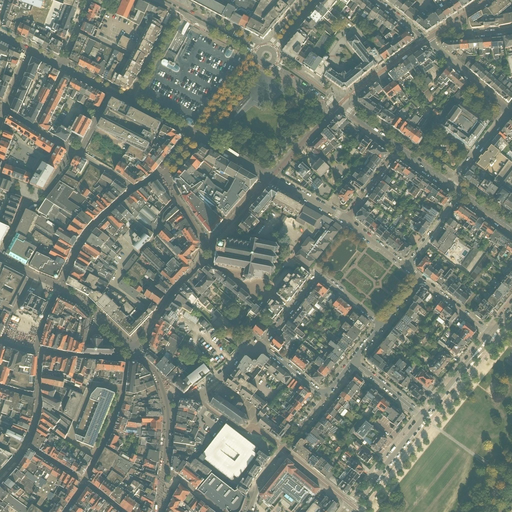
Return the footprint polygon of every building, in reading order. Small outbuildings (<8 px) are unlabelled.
[(14,0),(10,0),(9,4),(23,9),(30,11),(31,12),(33,6),(14,0)] [(46,4),(46,0),(14,0),(33,6),(38,8),(44,9),(44,8),(46,4)] [(77,9),(80,0),(65,0),(64,4),(66,5),(77,9)] [(188,0),(222,17),(231,0),(188,0)] [(232,0),(222,17),(222,18),(230,22),(242,0),(232,0)] [(242,0),(230,22),(246,30),(262,1),(260,0),(242,0)] [(246,30),(258,37),(263,40),(264,39),(267,36),(273,28),(277,24),(278,23),(281,18),(282,18),(283,16),(289,8),(285,4),(284,5),(283,3),(281,3),(277,0),(260,0),(262,1),(246,30)] [(289,8),(296,0),(277,0),(281,3),(283,3),(284,5),(285,4),(289,8)] [(341,14),(345,7),(346,7),(351,0),(323,0),(320,5),(333,16),(336,19),(350,30),(354,25),(341,14)] [(351,0),(346,7),(351,11),(358,0),(351,0)] [(353,13),(354,11),(358,7),(360,8),(365,1),(364,0),(358,0),(351,11),(349,13),(350,14),(351,12),(353,13)] [(399,0),(394,6),(400,11),(408,0),(399,0)] [(413,5),(414,4),(416,2),(412,0),(408,0),(400,11),(405,15),(410,9),(411,8),(413,5)] [(434,0),(433,1),(436,6),(437,7),(446,20),(452,16),(441,0),(434,0)] [(441,0),(452,16),(458,12),(449,0),(441,0)] [(462,9),(456,0),(449,0),(458,12),(462,9)] [(456,0),(462,9),(474,1),(473,0),(456,0)] [(509,12),(511,10),(511,6),(510,5),(511,5),(506,0),(498,0),(494,4),(501,13),(505,25),(510,24),(508,14),(510,14),(509,12)] [(360,8),(357,13),(359,15),(363,10),(365,12),(370,5),(365,1),(360,8)] [(7,10),(19,14),(23,15),(28,17),(30,11),(23,9),(9,4),(7,10)] [(98,6),(92,4),(90,8),(98,12),(101,13),(103,9),(103,8),(98,6)] [(155,6),(149,4),(139,26),(144,29),(148,20),(149,17),(151,14),(155,6)] [(418,8),(414,4),(413,5),(411,8),(410,9),(405,15),(411,21),(414,23),(419,16),(420,15),(421,15),(418,12),(416,11),(418,8)] [(499,26),(505,25),(501,13),(494,4),(488,9),(492,16),(495,20),(496,27),(499,26)] [(77,9),(66,5),(57,26),(56,29),(53,28),(51,32),(55,33),(55,32),(66,36),(77,9)] [(328,21),(330,18),(331,16),(332,17),(333,16),(320,5),(315,10),(324,17),(328,21)] [(364,14),(367,16),(364,19),(366,20),(375,8),(370,5),(365,12),(364,14)] [(441,23),(446,20),(437,7),(434,9),(435,10),(433,11),(441,23)] [(98,12),(90,8),(88,13),(95,16),(99,18),(101,15),(98,14),(98,12)] [(166,12),(159,8),(155,16),(164,19),(167,13),(166,12)] [(380,12),(375,8),(366,20),(364,23),(366,25),(371,19),(373,21),(374,19),(380,12)] [(484,16),(486,15),(487,17),(492,16),(488,9),(487,8),(487,9),(486,8),(484,10),(481,12),(482,16),(484,15),(484,16)] [(17,19),(19,14),(7,10),(6,15),(13,18),(17,19)] [(319,24),(324,19),(323,19),(324,17),(315,10),(309,18),(317,24),(319,26),(320,27),(321,26),(319,24)] [(429,16),(436,27),(441,23),(433,11),(432,10),(427,14),(429,16)] [(376,27),(385,15),(380,12),(374,19),(377,21),(374,25),(376,27)] [(472,29),(478,28),(483,28),(483,20),(482,16),(481,12),(476,15),(469,20),(469,23),(470,26),(472,29)] [(94,18),(95,16),(88,13),(86,18),(96,22),(97,19),(94,18)] [(153,14),(151,14),(149,17),(162,23),(164,19),(155,16),(153,14)] [(16,23),(17,19),(13,18),(6,15),(4,20),(15,24),(16,23)] [(376,27),(377,28),(379,29),(382,25),(384,26),(390,19),(385,15),(376,27)] [(424,21),(423,20),(424,17),(421,15),(420,15),(419,16),(414,23),(425,32),(427,32),(427,33),(430,31),(432,30),(426,20),(424,21)] [(426,20),(432,30),(436,27),(429,16),(427,18),(427,19),(426,20)] [(488,20),(489,27),(496,27),(495,20),(492,16),(487,17),(488,20)] [(115,74),(111,83),(126,91),(128,88),(130,89),(131,87),(132,87),(133,84),(136,78),(134,77),(135,75),(137,76),(142,68),(141,67),(141,66),(142,66),(143,64),(144,63),(143,62),(144,62),(141,60),(142,59),(143,59),(144,57),(147,58),(152,47),(163,28),(160,26),(162,23),(149,17),(148,20),(144,29),(145,30),(142,35),(141,38),(138,44),(126,38),(123,36),(120,41),(118,45),(117,46),(133,54),(131,58),(129,61),(123,58),(119,66),(115,74)] [(84,24),(101,31),(104,25),(101,24),(96,22),(86,18),(84,24)] [(304,24),(316,34),(318,32),(315,30),(319,26),(317,24),(309,18),(304,24)] [(394,22),(390,19),(384,26),(380,32),(382,34),(386,28),(388,29),(394,22)] [(20,24),(16,23),(15,24),(4,20),(2,26),(5,28),(17,34),(21,24),(20,24)] [(23,25),(21,24),(17,34),(22,36),(27,21),(25,20),(23,25)] [(30,22),(28,21),(27,21),(22,36),(27,39),(31,29),(28,28),(30,22)] [(393,31),(398,25),(394,22),(388,29),(390,30),(387,35),(388,36),(390,34),(392,32),(393,31)] [(182,25),(178,23),(161,55),(165,57),(182,25)] [(35,25),(33,24),(31,29),(27,39),(33,42),(37,31),(36,31),(33,29),(35,25)] [(95,37),(96,35),(97,33),(99,34),(101,31),(84,24),(81,31),(95,37)] [(316,39),(318,36),(316,34),(304,24),(299,30),(307,37),(310,34),(316,39)] [(322,27),(331,35),(334,32),(325,24),(322,27)] [(144,29),(139,26),(137,25),(134,31),(142,35),(145,30),(144,29)] [(414,38),(406,32),(398,25),(393,31),(396,34),(400,37),(406,46),(414,40),(414,38)] [(38,45),(42,47),(49,31),(44,29),(42,33),(38,45)] [(299,30),(282,50),(283,53),(295,60),(301,52),(308,41),(309,39),(307,37),(299,30)] [(37,31),(33,42),(38,45),(42,33),(37,31)] [(50,44),(52,39),(54,35),(55,33),(51,32),(49,31),(42,47),(48,50),(50,44)] [(394,39),(401,49),(406,46),(400,37),(397,39),(396,38),(395,38),(393,36),(396,34),(393,31),(392,32),(390,34),(394,39)] [(54,35),(65,40),(66,36),(55,32),(55,33),(54,35)] [(331,39),(324,34),(321,38),(315,47),(302,65),(310,70),(319,58),(331,39)] [(385,38),(387,41),(390,38),(391,38),(393,40),(392,41),(393,42),(390,44),(397,53),(401,49),(394,39),(390,34),(388,36),(385,38)] [(79,66),(82,57),(85,52),(90,39),(80,35),(75,48),(69,61),(79,66)] [(379,36),(376,38),(390,57),(392,57),(397,53),(390,44),(389,43),(385,46),(385,45),(385,44),(381,38),(379,36)] [(511,36),(503,38),(502,38),(505,49),(511,47),(511,36)] [(324,60),(323,61),(319,58),(310,70),(319,76),(321,78),(323,75),(324,77),(341,89),(347,89),(361,77),(361,78),(367,73),(367,72),(374,67),(375,68),(378,66),(368,53),(356,38),(355,37),(354,38),(348,43),(352,49),(364,63),(355,70),(353,73),(351,71),(346,75),(346,74),(345,73),(343,73),(342,74),(342,76),(340,74),(339,76),(330,69),(329,69),(327,68),(329,65),(327,64),(325,62),(326,61),(327,61),(327,60),(327,59),(327,58),(326,57),(325,57),(325,58),(324,58),(324,59),(324,60)] [(384,62),(390,57),(376,38),(373,41),(378,48),(380,49),(381,49),(377,52),(384,62)] [(61,49),(63,44),(52,39),(50,44),(61,49)] [(88,60),(96,42),(90,39),(85,52),(82,57),(88,60)] [(483,50),(484,50),(485,50),(486,54),(489,54),(489,49),(491,48),(490,39),(482,40),(483,50)] [(497,39),(490,39),(491,48),(491,50),(494,49),(495,60),(499,59),(498,59),(497,48),(497,39)] [(9,56),(12,48),(8,46),(3,43),(0,41),(0,60),(8,63),(9,58),(8,57),(9,56)] [(315,47),(312,44),(308,41),(301,52),(295,60),(302,65),(315,47)] [(459,42),(460,51),(467,50),(467,51),(466,52),(465,54),(465,55),(467,56),(471,56),(471,50),(469,50),(468,41),(459,42)] [(101,45),(96,42),(88,60),(90,61),(92,57),(95,59),(98,52),(101,45)] [(442,46),(454,56),(456,54),(453,51),(452,42),(445,43),(442,46)] [(460,51),(459,42),(452,42),(453,51),(456,54),(454,56),(457,59),(461,55),(462,53),(460,51)] [(48,50),(53,52),(59,55),(61,49),(50,44),(48,50)] [(107,47),(101,45),(98,52),(95,59),(93,62),(89,71),(94,74),(100,60),(107,47)] [(115,51),(107,47),(100,60),(104,62),(98,76),(102,78),(110,60),(115,51)] [(16,50),(12,48),(9,56),(8,57),(9,58),(12,59),(13,57),(16,50)] [(431,58),(434,55),(426,48),(424,48),(419,52),(434,64),(436,62),(431,58)] [(378,66),(384,62),(375,50),(372,52),(370,49),(367,51),(368,53),(378,66)] [(12,59),(19,61),(23,53),(16,50),(13,57),(12,59)] [(115,62),(119,53),(115,51),(110,60),(115,62)] [(427,72),(436,66),(434,64),(419,52),(413,56),(427,77),(430,75),(427,72)] [(123,58),(124,55),(119,53),(115,62),(106,80),(111,83),(115,74),(119,66),(123,58)] [(427,77),(413,56),(407,61),(413,69),(420,78),(423,82),(426,87),(427,88),(432,82),(429,79),(427,77)] [(88,60),(82,57),(79,66),(84,68),(88,60)] [(12,59),(9,58),(8,63),(12,64),(16,66),(17,66),(19,61),(12,59)] [(42,63),(33,59),(32,58),(29,67),(30,67),(28,71),(25,78),(32,81),(34,82),(37,75),(38,73),(42,63)] [(480,67),(483,63),(484,61),(480,59),(476,63),(470,70),(474,74),(480,67)] [(8,63),(0,60),(0,75),(11,79),(12,79),(11,79),(3,76),(8,63)] [(88,60),(84,68),(89,71),(93,62),(90,61),(88,60)] [(100,60),(94,74),(98,76),(104,62),(100,60)] [(102,78),(106,80),(115,62),(110,60),(102,78)] [(178,67),(176,66),(165,60),(163,60),(161,61),(161,63),(162,65),(176,72),(178,72),(179,71),(179,69),(178,67)] [(471,60),(465,66),(470,70),(476,63),(471,60)] [(413,69),(407,61),(402,64),(410,76),(414,80),(416,79),(415,78),(416,77),(411,71),(413,69)] [(474,74),(478,78),(484,71),(484,70),(482,69),(487,63),(484,61),(483,63),(480,67),(474,74)] [(42,75),(47,66),(42,63),(38,73),(42,75)] [(410,76),(402,64),(398,68),(404,77),(406,79),(410,76)] [(478,78),(482,81),(489,74),(487,73),(491,68),(492,70),(492,69),(494,67),(490,64),(484,70),(484,71),(478,78)] [(44,76),(47,77),(49,73),(52,68),(47,66),(42,75),(44,76)] [(58,77),(60,72),(52,68),(49,73),(58,77)] [(398,68),(393,71),(401,82),(404,80),(402,78),(404,77),(398,68)] [(435,85),(436,86),(439,83),(441,85),(453,72),(451,70),(448,68),(444,73),(441,76),(438,80),(434,84),(435,85)] [(492,69),(492,70),(489,74),(482,81),(487,85),(493,78),(496,74),(494,73),(495,71),(492,69)] [(401,82),(393,71),(388,75),(394,83),(397,86),(399,84),(400,85),(401,86),(403,85),(401,82)] [(441,90),(445,85),(449,81),(451,82),(457,75),(453,72),(441,85),(439,88),(441,90)] [(491,89),(495,92),(504,82),(502,80),(505,77),(504,76),(507,73),(505,72),(497,81),(497,82),(491,89)] [(55,82),(58,77),(49,73),(47,77),(48,78),(55,82)] [(493,78),(487,85),(491,89),(497,82),(497,81),(495,80),(498,76),(496,74),(493,78)] [(0,81),(9,84),(10,83),(11,79),(0,75),(0,81)] [(47,77),(44,76),(42,75),(41,77),(44,78),(43,81),(43,82),(53,87),(55,82),(48,78),(47,77)] [(71,78),(65,75),(63,80),(69,83),(71,78)] [(451,91),(461,79),(457,75),(451,82),(453,84),(446,91),(449,93),(451,91)] [(32,81),(25,78),(23,83),(30,87),(32,81)] [(504,82),(495,92),(499,96),(505,89),(510,83),(511,81),(507,78),(504,82)] [(69,88),(69,89),(66,94),(66,95),(71,98),(74,91),(79,82),(74,79),(71,84),(69,88)] [(451,91),(452,92),(454,94),(457,90),(458,88),(460,90),(466,83),(463,80),(461,79),(451,91)] [(40,86),(50,91),(53,87),(43,82),(43,81),(40,80),(39,82),(42,83),(40,86)] [(60,84),(69,89),(69,88),(71,84),(69,83),(63,80),(60,84)] [(0,87),(7,89),(9,84),(0,81),(0,87)] [(499,96),(504,100),(510,93),(509,92),(508,92),(511,87),(511,85),(511,84),(511,81),(510,83),(505,89),(499,96)] [(75,101),(84,85),(79,82),(74,91),(71,98),(70,98),(75,101)] [(20,89),(28,92),(30,87),(23,83),(20,89)] [(374,86),(372,87),(377,94),(378,96),(379,95),(379,94),(383,91),(377,83),(374,86)] [(389,87),(397,98),(400,95),(402,99),(405,96),(397,86),(394,83),(389,87)] [(458,102),(471,87),(466,83),(460,90),(444,108),(440,113),(438,116),(434,120),(437,122),(442,116),(443,117),(457,101),(458,102)] [(66,94),(69,89),(60,84),(58,89),(64,92),(66,94)] [(39,88),(38,91),(48,96),(50,91),(40,86),(37,85),(37,87),(39,88)] [(75,101),(80,103),(89,87),(84,85),(75,101)] [(80,103),(83,105),(85,106),(89,99),(94,90),(89,87),(80,103)] [(372,87),(367,91),(372,97),(373,97),(379,101),(380,99),(379,99),(377,96),(375,95),(377,94),(372,87)] [(389,87),(383,91),(387,97),(389,100),(391,102),(394,105),(397,103),(394,100),(397,98),(389,87)] [(436,87),(430,93),(428,90),(424,94),(428,100),(432,96),(438,89),(436,87)] [(18,94),(25,97),(28,92),(20,89),(18,94)] [(37,93),(36,95),(36,96),(46,101),(48,96),(38,91),(35,89),(35,91),(37,93)] [(63,95),(64,92),(58,89),(55,94),(62,97),(65,99),(66,97),(63,95)] [(89,110),(90,109),(94,102),(99,93),(94,90),(89,99),(85,106),(85,107),(89,110)] [(358,99),(358,103),(365,108),(373,113),(377,107),(377,106),(369,101),(369,100),(372,97),(367,91),(358,99)] [(94,102),(90,109),(94,112),(96,113),(105,96),(99,93),(94,102)] [(18,94),(17,95),(15,100),(23,103),(25,97),(18,94)] [(36,95),(33,94),(32,96),(35,97),(34,100),(33,100),(37,102),(43,105),(46,101),(36,96),(36,95)] [(55,94),(52,101),(58,104),(62,97),(55,94)] [(247,96),(241,102),(245,105),(251,98),(247,96)] [(387,97),(385,99),(383,97),(382,100),(377,106),(377,107),(373,113),(377,117),(383,109),(380,106),(381,106),(383,104),(385,106),(389,100),(387,97)] [(412,105),(417,109),(421,106),(414,97),(409,101),(412,105)] [(149,147),(151,143),(155,137),(156,133),(161,125),(113,99),(98,127),(97,129),(107,134),(111,136),(115,138),(123,143),(126,144),(130,146),(138,150),(145,154),(146,151),(149,147)] [(15,100),(13,105),(20,108),(23,103),(15,100)] [(391,106),(390,105),(391,102),(389,100),(385,106),(383,109),(377,117),(382,120),(388,112),(387,112),(391,106)] [(63,107),(58,104),(52,101),(48,108),(55,111),(57,107),(62,109),(63,107)] [(28,106),(33,109),(40,112),(42,107),(43,105),(37,102),(34,106),(29,104),(28,106)] [(245,105),(241,102),(235,109),(239,112),(245,105)] [(470,146),(473,142),(474,140),(483,128),(487,122),(485,121),(485,120),(461,104),(459,102),(455,108),(454,108),(446,120),(442,126),(444,128),(467,145),(467,144),(470,146)] [(13,105),(11,110),(18,114),(20,108),(13,105)] [(388,112),(382,120),(387,123),(392,115),(390,114),(394,108),(391,106),(387,112),(388,112)] [(45,115),(51,118),(56,121),(57,118),(52,116),(55,111),(48,108),(45,115)] [(29,116),(36,119),(40,112),(33,109),(30,116),(29,116)] [(239,112),(235,109),(229,116),(233,119),(239,112)] [(391,127),(397,130),(404,120),(406,117),(402,114),(405,110),(403,109),(399,112),(400,114),(391,127)] [(396,110),(392,115),(387,123),(391,127),(400,114),(399,112),(396,110)] [(25,119),(34,124),(36,119),(29,116),(30,116),(27,114),(25,119)] [(48,125),(51,118),(45,115),(41,122),(48,125)] [(335,120),(331,124),(332,125),(334,128),(336,126),(340,131),(341,131),(350,123),(346,120),(347,120),(343,117),(342,118),(340,115),(338,115),(336,117),(336,119),(335,120)] [(5,123),(4,124),(5,125),(5,124),(11,128),(10,128),(11,128),(17,132),(22,124),(19,123),(18,122),(16,121),(14,120),(13,119),(14,118),(13,118),(13,119),(9,117),(9,116),(8,116),(9,117),(6,122),(5,123)] [(58,131),(55,136),(66,143),(72,133),(83,139),(92,122),(81,116),(80,118),(78,118),(72,129),(70,128),(68,131),(62,127),(61,129),(60,129),(58,131)] [(407,138),(413,128),(420,118),(418,116),(415,120),(413,119),(411,121),(402,134),(407,138)] [(404,120),(397,130),(402,134),(411,121),(406,117),(404,120)] [(421,128),(426,122),(422,119),(415,129),(413,128),(407,138),(412,141),(421,128)] [(39,126),(49,132),(52,128),(48,125),(41,122),(39,126)] [(224,122),(219,128),(222,131),(228,125),(224,122)] [(22,124),(17,132),(29,139),(36,143),(35,145),(41,136),(40,136),(39,135),(34,132),(22,124)] [(329,126),(326,128),(327,129),(326,130),(338,141),(341,138),(340,137),(343,133),(341,131),(340,131),(336,126),(334,128),(332,125),(330,126),(329,127),(329,126)] [(170,130),(164,126),(156,140),(163,144),(165,139),(170,130)] [(222,131),(219,128),(214,134),(217,137),(222,131)] [(421,128),(412,141),(417,145),(426,132),(421,128)] [(509,137),(511,139),(511,140),(511,134),(504,128),(501,132),(507,137),(508,136),(509,137)] [(165,139),(174,147),(181,138),(181,135),(170,130),(165,139)] [(338,142),(338,141),(326,130),(325,130),(324,130),(323,131),(323,132),(323,133),(321,135),(333,148),(335,149),(337,148),(336,147),(337,146),(335,144),(338,142)] [(0,145),(0,159),(4,161),(14,135),(5,132),(0,145)] [(508,144),(509,143),(511,140),(507,137),(501,132),(498,136),(504,141),(508,144)] [(308,148),(317,156),(319,154),(323,158),(333,148),(321,135),(308,148)] [(41,136),(35,145),(49,153),(54,145),(40,137),(41,136)] [(508,144),(504,141),(498,136),(494,141),(501,146),(503,143),(507,146),(508,145),(508,144)] [(372,142),(365,137),(358,147),(362,150),(360,153),(362,155),(364,152),(366,150),(372,142)] [(167,156),(171,151),(174,147),(165,139),(163,144),(156,140),(153,145),(167,156)] [(497,151),(501,146),(494,141),(490,145),(496,150),(497,151)] [(167,156),(153,145),(151,143),(149,147),(164,159),(167,156)] [(387,153),(381,148),(375,144),(369,152),(372,155),(373,155),(375,157),(382,162),(387,154),(387,153)] [(497,151),(496,150),(490,145),(475,164),(486,172),(490,166),(491,167),(493,164),(496,161),(495,160),(500,153),(497,151)] [(133,158),(138,150),(130,146),(125,155),(132,160),(133,158)] [(66,152),(58,147),(47,166),(55,171),(66,152)] [(154,156),(162,162),(164,159),(149,147),(146,151),(154,157),(154,156)] [(213,169),(221,158),(202,147),(195,155),(213,169)] [(141,161),(154,172),(159,166),(144,155),(145,154),(138,150),(133,158),(137,161),(138,160),(140,162),(141,161)] [(144,155),(159,166),(162,162),(154,156),(154,157),(146,151),(145,154),(144,155)] [(115,171),(122,176),(128,167),(130,163),(132,160),(125,155),(120,163),(119,165),(117,168),(115,171)] [(213,169),(195,155),(194,156),(187,163),(205,181),(213,169)] [(370,162),(377,167),(382,162),(375,157),(373,155),(372,155),(367,161),(368,162),(369,161),(370,162)] [(68,171),(68,172),(71,173),(80,159),(76,157),(68,171)] [(147,178),(151,175),(141,165),(141,164),(140,162),(138,160),(137,161),(133,158),(132,160),(130,163),(135,166),(134,167),(147,178)] [(213,194),(231,164),(221,158),(213,169),(205,181),(213,194)] [(83,161),(80,159),(71,173),(76,176),(78,173),(76,172),(83,161)] [(320,160),(317,163),(312,169),(321,178),(324,174),(325,175),(327,173),(326,172),(329,169),(326,165),(320,160)] [(77,171),(81,173),(86,163),(83,161),(77,171)] [(151,175),(154,172),(141,161),(140,162),(141,164),(141,165),(151,175)] [(373,173),(377,167),(370,162),(369,161),(368,162),(367,161),(364,165),(365,166),(366,167),(373,173)] [(397,172),(403,164),(399,161),(396,162),(391,169),(397,172)] [(55,171),(47,166),(43,163),(42,166),(34,179),(31,177),(28,183),(31,184),(30,185),(44,190),(45,189),(44,189),(54,173),(55,171)] [(128,167),(143,181),(146,179),(147,178),(134,167),(135,166),(130,163),(128,167)] [(198,185),(204,194),(206,198),(208,196),(211,195),(212,195),(213,194),(205,181),(187,163),(184,168),(182,170),(198,185)] [(213,194),(212,195),(218,206),(221,201),(224,196),(229,189),(241,169),(231,164),(213,194)] [(297,174),(303,179),(305,182),(301,187),(303,188),(307,184),(310,181),(311,180),(310,178),(314,174),(303,164),(302,165),(301,164),(300,164),(299,166),(299,167),(298,168),(299,169),(296,173),(297,174)] [(397,172),(401,175),(401,176),(407,167),(403,164),(397,172)] [(32,175),(6,165),(2,174),(28,184),(28,183),(31,177),(32,175)] [(103,172),(90,165),(85,174),(79,184),(86,188),(87,187),(91,189),(103,172)] [(473,167),(464,178),(464,179),(465,179),(469,182),(474,175),(474,174),(473,173),(476,169),(477,170),(479,168),(476,166),(474,168),(473,167)] [(122,176),(128,181),(134,185),(143,181),(128,167),(122,176)] [(369,179),(373,173),(366,167),(362,173),(369,179)] [(402,181),(402,180),(405,182),(412,171),(407,167),(401,176),(401,175),(401,176),(399,179),(402,181)] [(236,195),(249,174),(241,169),(229,189),(236,195)] [(191,190),(198,185),(182,170),(177,176),(185,183),(188,187),(191,190)] [(503,207),(511,195),(511,194),(511,192),(511,190),(505,185),(504,185),(510,177),(511,178),(511,170),(509,175),(502,184),(501,186),(501,185),(498,189),(500,191),(497,196),(498,197),(495,201),(503,207)] [(364,186),(369,179),(362,173),(362,174),(358,171),(355,175),(354,175),(352,177),(353,178),(364,186)] [(405,182),(407,184),(410,186),(418,175),(412,171),(405,182)] [(68,172),(64,176),(73,181),(76,176),(71,173),(68,172)] [(79,184),(75,191),(86,198),(87,196),(102,210),(104,211),(108,208),(95,196),(98,192),(96,190),(99,186),(107,175),(103,172),(91,189),(87,187),(86,188),(79,184)] [(257,178),(249,174),(236,195),(241,199),(250,189),(257,181),(257,178)] [(112,185),(116,180),(107,175),(99,186),(105,192),(108,188),(110,185),(111,186),(112,185)] [(408,197),(409,198),(410,198),(424,179),(418,175),(410,186),(413,188),(409,194),(410,195),(408,197)] [(474,186),(479,178),(474,175),(469,182),(474,186)] [(75,190),(75,191),(79,184),(73,181),(64,176),(60,182),(73,190),(75,190)] [(175,178),(174,178),(174,179),(173,179),(173,180),(173,181),(173,182),(174,182),(175,182),(174,183),(175,184),(176,186),(177,188),(180,192),(181,195),(182,197),(186,202),(189,206),(191,210),(194,213),(197,218),(197,219),(204,227),(209,233),(212,233),(214,231),(216,229),(218,227),(223,220),(218,217),(220,215),(221,213),(222,213),(223,213),(223,212),(218,206),(212,195),(211,195),(208,196),(206,198),(204,194),(198,185),(191,190),(188,187),(185,183),(177,176),(175,178)] [(392,181),(386,176),(382,182),(392,189),(392,190),(393,190),(397,193),(400,188),(394,184),(392,186),(389,184),(392,181)] [(349,184),(360,192),(364,186),(353,178),(349,184)] [(483,182),(479,178),(474,186),(478,189),(483,182)] [(314,182),(311,180),(310,181),(313,184),(315,187),(318,188),(322,183),(321,180),(317,179),(314,182)] [(424,192),(430,184),(424,179),(410,198),(411,199),(413,197),(415,198),(419,192),(420,190),(424,192)] [(492,184),(485,194),(491,198),(498,189),(501,185),(500,185),(500,184),(498,183),(497,183),(498,181),(496,179),(492,184)] [(126,190),(127,188),(116,180),(112,185),(111,186),(121,195),(126,190)] [(353,193),(354,192),(346,187),(349,184),(343,180),(341,183),(346,187),(343,191),(342,190),(340,193),(341,194),(338,198),(342,201),(341,202),(341,203),(343,205),(344,205),(351,196),(352,195),(353,194),(353,193)] [(12,183),(6,181),(3,190),(8,192),(12,183)] [(492,184),(489,182),(488,184),(484,181),(483,182),(478,189),(485,194),(492,184)] [(88,226),(93,220),(83,213),(82,212),(83,211),(68,200),(75,190),(73,190),(60,182),(46,199),(45,200),(46,201),(61,210),(71,216),(71,215),(75,217),(77,218),(77,217),(88,226)] [(166,194),(157,183),(157,182),(155,182),(151,184),(149,186),(153,191),(150,194),(153,198),(157,202),(158,202),(165,195),(166,194)] [(382,182),(377,188),(385,194),(387,195),(390,192),(392,190),(392,189),(382,182)] [(435,187),(430,184),(424,192),(426,194),(425,196),(427,198),(435,187)] [(108,188),(118,198),(119,198),(121,195),(111,186),(110,185),(108,188)] [(153,191),(149,186),(148,185),(144,188),(150,194),(153,191)] [(111,204),(115,201),(105,192),(99,186),(96,190),(98,192),(111,204)] [(259,222),(257,220),(266,210),(265,210),(272,202),(273,203),(279,191),(272,186),(270,187),(250,209),(250,210),(250,211),(250,213),(249,214),(242,222),(243,223),(239,227),(247,235),(251,230),(252,231),(259,222)] [(440,191),(435,187),(427,198),(426,200),(428,201),(428,200),(432,203),(433,202),(435,199),(440,191)] [(105,192),(115,201),(118,198),(108,188),(105,192)] [(144,188),(139,191),(151,202),(149,204),(153,207),(157,202),(153,198),(150,194),(144,188)] [(385,194),(377,188),(373,194),(383,201),(386,198),(391,203),(394,200),(387,195),(385,194)] [(229,189),(224,196),(221,201),(218,206),(223,212),(223,213),(225,217),(226,217),(227,216),(229,213),(231,211),(234,207),(237,203),(238,204),(241,199),(236,195),(229,189)] [(83,213),(93,220),(94,221),(98,217),(81,205),(85,200),(86,198),(75,191),(75,190),(68,200),(83,211),(82,212),(83,213)] [(151,202),(139,191),(136,193),(147,203),(148,204),(149,204),(151,202)] [(304,205),(291,197),(279,191),(273,203),(284,209),(283,211),(282,213),(286,216),(288,213),(292,216),(293,214),(298,217),(304,205)] [(439,203),(445,194),(440,191),(435,199),(439,203)] [(108,208),(111,204),(98,192),(95,196),(108,208)] [(136,193),(133,195),(145,206),(146,207),(146,206),(150,209),(153,207),(149,204),(148,204),(147,203),(136,193)] [(511,193),(511,195),(503,207),(511,213),(511,193)] [(166,206),(170,202),(171,201),(166,194),(165,195),(158,202),(157,203),(163,209),(164,208),(161,205),(162,204),(163,205),(164,204),(166,206)] [(387,207),(387,206),(388,205),(383,201),(373,194),(369,199),(377,205),(380,207),(382,205),(384,206),(387,207)] [(449,197),(445,194),(439,203),(438,203),(444,207),(449,200),(449,197)] [(11,200),(20,203),(22,198),(13,195),(11,200)] [(145,206),(133,195),(130,198),(141,210),(145,206)] [(85,200),(101,213),(104,211),(102,210),(87,196),(86,198),(85,200)] [(139,214),(141,210),(130,198),(126,201),(139,214)] [(18,208),(20,203),(11,200),(9,205),(18,208)] [(45,200),(38,212),(43,215),(71,232),(79,237),(84,231),(73,223),(59,213),(61,210),(46,201),(45,200)] [(98,217),(101,213),(85,200),(81,205),(98,217)] [(126,201),(124,203),(121,205),(133,217),(138,223),(145,229),(147,230),(149,227),(141,221),(138,218),(136,216),(139,214),(126,201)] [(371,203),(368,201),(355,217),(356,219),(362,225),(370,215),(369,215),(371,212),(367,209),(371,203)] [(157,202),(153,207),(150,209),(158,216),(163,209),(157,203),(158,202),(157,202)] [(439,214),(441,212),(436,208),(434,207),(431,204),(429,207),(431,209),(439,214)] [(16,213),(18,208),(9,205),(7,210),(16,213)] [(124,225),(126,227),(130,230),(135,235),(140,240),(145,235),(150,239),(150,240),(151,239),(154,234),(147,230),(145,229),(138,223),(133,217),(121,205),(116,210),(124,218),(127,221),(124,225)] [(176,208),(173,205),(167,211),(163,214),(162,221),(164,221),(176,208)] [(296,257),(296,258),(309,267),(314,261),(316,259),(317,260),(322,253),(320,251),(321,249),(323,251),(329,244),(327,242),(330,238),(332,240),(337,233),(339,234),(343,229),(335,223),(331,228),(329,227),(332,220),(323,215),(322,217),(309,210),(310,208),(304,205),(298,217),(295,221),(304,226),(306,222),(321,231),(322,232),(320,235),(319,234),(316,237),(317,237),(318,238),(315,242),(309,238),(301,248),(303,248),(301,251),(300,251),(296,257)] [(158,216),(150,209),(146,206),(146,207),(145,206),(141,210),(139,214),(136,216),(138,218),(141,221),(149,227),(147,230),(154,234),(155,231),(158,223),(160,218),(158,216),(157,216),(158,216)] [(459,206),(450,218),(454,221),(456,223),(459,218),(466,223),(473,215),(461,206),(459,206)] [(162,221),(161,224),(165,226),(163,228),(168,233),(174,228),(170,223),(169,222),(180,212),(176,207),(176,208),(164,221),(162,221)] [(429,207),(427,210),(423,208),(421,211),(424,213),(435,220),(439,214),(431,209),(429,207)] [(14,219),(16,213),(7,210),(5,215),(14,219)] [(16,233),(17,234),(39,246),(41,242),(33,237),(34,234),(31,233),(35,223),(37,224),(41,218),(41,217),(38,216),(36,215),(26,210),(16,233)] [(84,231),(88,226),(77,217),(77,218),(75,217),(71,215),(71,216),(61,210),(59,213),(73,223),(84,231)] [(116,210),(112,214),(124,225),(127,221),(124,218),(116,210)] [(368,229),(374,222),(373,221),(375,219),(372,217),(376,212),(373,210),(371,212),(369,215),(370,215),(362,225),(364,226),(368,229)] [(414,215),(416,215),(419,218),(420,218),(430,226),(435,220),(424,213),(422,216),(417,212),(414,215)] [(181,213),(170,223),(174,228),(176,227),(174,224),(183,217),(181,213)] [(124,225),(112,214),(108,218),(106,220),(119,233),(122,230),(123,231),(126,227),(124,225)] [(12,224),(14,219),(5,215),(3,220),(12,224)] [(54,234),(73,246),(79,237),(71,232),(43,215),(41,217),(41,218),(37,224),(54,234)] [(472,230),(479,219),(473,215),(466,223),(463,227),(466,230),(468,227),(471,229),(472,230)] [(176,227),(186,220),(183,217),(174,224),(176,227)] [(426,231),(430,226),(420,218),(419,218),(417,221),(420,222),(418,225),(426,231)] [(382,224),(376,219),(374,222),(368,229),(371,232),(374,234),(382,224)] [(450,219),(446,225),(455,231),(457,228),(455,227),(457,224),(450,219)] [(480,229),(484,223),(479,219),(472,230),(471,229),(469,232),(472,234),(472,233),(475,235),(477,233),(480,229)] [(100,226),(117,241),(121,236),(121,235),(119,233),(106,220),(100,226)] [(188,223),(186,220),(176,227),(174,228),(168,233),(172,237),(173,237),(169,233),(175,229),(177,232),(187,225),(186,224),(188,223)] [(388,221),(385,220),(382,224),(374,234),(380,239),(386,231),(385,230),(387,228),(384,226),(388,221)] [(414,231),(422,237),(426,231),(418,225),(413,222),(412,225),(414,227),(412,230),(414,231)] [(54,234),(37,224),(35,223),(31,233),(34,234),(33,237),(41,242),(53,250),(52,250),(68,258),(70,254),(48,242),(54,234)] [(183,232),(190,227),(188,223),(186,224),(187,225),(177,232),(178,233),(182,231),(183,232)] [(477,233),(480,235),(477,238),(480,240),(482,237),(490,227),(484,223),(480,229),(477,233)] [(0,247),(10,228),(0,224),(0,247)] [(457,238),(453,235),(456,232),(455,231),(454,231),(446,225),(443,229),(445,231),(443,233),(444,234),(442,237),(440,241),(436,238),(431,245),(438,250),(445,255),(449,250),(450,251),(453,245),(454,244),(453,244),(457,238)] [(97,229),(115,243),(117,241),(100,226),(97,229)] [(122,230),(119,233),(121,235),(121,236),(124,235),(124,236),(130,230),(126,227),(123,231),(122,230)] [(173,237),(172,237),(168,233),(163,228),(158,235),(162,240),(166,244),(170,248),(173,252),(177,256),(178,257),(178,256),(181,260),(187,266),(191,263),(192,261),(190,259),(191,258),(190,257),(193,254),(199,249),(199,248),(199,244),(200,243),(190,227),(183,232),(182,231),(178,233),(173,237)] [(495,231),(490,227),(482,237),(484,239),(486,240),(487,239),(488,240),(495,231)] [(386,231),(380,239),(386,244),(394,233),(396,230),(394,228),(391,230),(388,228),(386,231)] [(118,256),(122,249),(115,244),(115,243),(97,229),(92,235),(106,245),(112,251),(117,255),(118,256)] [(138,252),(150,239),(145,235),(140,240),(135,235),(130,230),(124,236),(123,237),(138,252)] [(503,236),(495,231),(488,240),(493,244),(493,245),(495,247),(503,236)] [(397,235),(394,233),(386,244),(392,248),(402,234),(399,232),(397,235)] [(17,234),(6,255),(25,265),(28,266),(35,252),(37,249),(39,246),(17,234)] [(70,254),(73,246),(54,234),(48,242),(70,254)] [(404,236),(402,234),(392,248),(398,253),(404,244),(405,242),(402,239),(404,236)] [(113,260),(117,255),(112,251),(106,245),(92,235),(87,244),(110,258),(110,259),(113,260)] [(501,251),(509,241),(503,236),(495,247),(491,252),(494,253),(496,250),(496,249),(495,248),(496,248),(501,251)] [(229,240),(228,240),(228,239),(227,240),(228,241),(227,246),(225,245),(225,246),(223,245),(223,242),(220,242),(219,245),(218,244),(216,253),(214,253),(214,256),(214,257),(215,257),(216,258),(215,263),(214,263),(214,264),(215,265),(214,266),(245,272),(245,273),(243,272),(243,274),(244,274),(244,276),(243,277),(242,279),(241,279),(242,279),(244,282),(243,282),(244,282),(246,281),(246,282),(247,280),(248,281),(250,280),(250,282),(251,282),(251,281),(253,279),(254,280),(256,280),(256,279),(258,280),(258,279),(262,279),(262,280),(263,279),(270,281),(271,276),(273,273),(274,273),(275,273),(274,272),(274,269),(276,269),(276,268),(274,268),(273,266),(276,263),(277,264),(278,263),(276,262),(277,259),(279,258),(279,257),(277,258),(275,255),(275,254),(277,253),(278,254),(279,253),(278,252),(279,249),(280,249),(280,248),(277,248),(277,245),(277,244),(276,244),(276,245),(273,244),(273,243),(272,243),(272,244),(270,243),(270,242),(269,242),(268,243),(265,243),(265,241),(264,241),(264,242),(261,242),(262,241),(261,240),(260,242),(256,241),(257,239),(256,239),(255,241),(252,240),(251,238),(250,239),(251,240),(250,244),(247,244),(247,242),(246,242),(246,244),(242,243),(243,241),(242,241),(241,243),(238,242),(238,240),(237,240),(237,242),(234,241),(234,240),(233,239),(233,241),(229,240)] [(158,244),(161,248),(166,244),(162,240),(158,244)] [(472,250),(473,248),(461,240),(460,243),(472,250)] [(510,253),(511,249),(511,242),(509,241),(501,251),(498,256),(501,258),(504,254),(507,256),(510,252),(510,253)] [(66,262),(68,258),(52,250),(53,250),(41,242),(39,246),(37,249),(40,250),(38,254),(43,256),(48,259),(50,260),(53,261),(55,257),(66,262)] [(114,261),(113,260),(110,259),(110,258),(87,244),(84,247),(103,260),(110,266),(114,261)] [(161,248),(165,252),(170,248),(166,244),(161,248)] [(409,251),(412,247),(409,244),(407,247),(404,244),(398,253),(404,258),(406,255),(407,255),(409,252),(409,251)] [(103,260),(84,247),(82,250),(100,263),(103,260)] [(151,251),(147,248),(141,254),(144,258),(151,251)] [(165,252),(168,256),(173,252),(170,248),(165,252)] [(100,263),(82,250),(80,255),(96,266),(105,272),(113,276),(115,273),(107,269),(104,267),(100,263)] [(151,251),(144,258),(148,262),(155,255),(151,251)] [(173,252),(168,256),(172,260),(173,260),(174,259),(177,256),(173,252)] [(48,266),(50,260),(48,259),(43,256),(38,254),(37,254),(30,267),(29,268),(39,273),(41,269),(43,270),(46,265),(48,266)] [(140,258),(134,254),(123,268),(128,273),(126,275),(130,278),(129,280),(131,282),(132,280),(138,284),(141,280),(142,279),(146,275),(148,271),(137,262),(140,258)] [(80,255),(77,261),(82,264),(93,271),(94,271),(91,276),(109,284),(113,276),(105,272),(96,266),(80,255)] [(151,265),(158,258),(155,255),(148,262),(151,265)] [(171,261),(169,264),(167,265),(165,267),(167,269),(165,271),(165,270),(166,272),(162,275),(163,276),(163,277),(173,286),(174,285),(174,286),(190,268),(187,266),(181,260),(178,256),(178,257),(175,260),(174,259),(173,260),(172,260),(171,261)] [(66,262),(55,257),(53,261),(64,267),(66,262)] [(162,262),(158,258),(151,265),(155,268),(162,262)] [(432,263),(426,258),(420,265),(419,264),(418,265),(419,266),(417,268),(424,274),(432,263)] [(41,269),(39,273),(57,280),(58,279),(64,267),(53,261),(50,260),(48,266),(46,265),(43,270),(41,269)] [(103,260),(100,263),(104,267),(107,269),(115,273),(117,269),(110,266),(103,260)] [(82,264),(77,261),(75,267),(82,271),(86,273),(90,275),(91,276),(94,271),(93,271),(82,264)] [(155,268),(158,271),(159,272),(165,265),(162,262),(155,268)] [(424,274),(430,278),(438,268),(436,266),(432,263),(424,274)] [(214,282),(215,282),(217,279),(218,280),(222,274),(221,274),(218,272),(217,272),(215,270),(214,270),(209,266),(206,268),(205,267),(202,271),(214,282)] [(0,305),(11,311),(12,310),(12,308),(0,302),(0,275),(3,269),(1,268),(0,267),(0,305)] [(0,302),(12,308),(27,279),(3,267),(3,269),(0,275),(0,302)] [(214,282),(202,271),(200,269),(200,268),(193,276),(208,289),(214,282)] [(292,275),(291,277),(289,275),(285,280),(283,282),(274,293),(288,303),(294,296),(311,275),(306,271),(302,268),(301,269),(300,270),(299,269),(298,268),(295,272),(294,273),(292,275)] [(441,275),(444,272),(442,272),(441,270),(438,268),(430,278),(435,283),(442,275),(441,275)] [(441,288),(449,278),(450,277),(455,270),(452,268),(444,278),(442,275),(435,283),(441,288)] [(78,284),(93,292),(95,293),(97,293),(101,295),(106,290),(107,288),(107,287),(109,284),(91,276),(90,275),(86,273),(82,271),(81,273),(74,269),(72,272),(69,278),(79,283),(78,284)] [(146,275),(151,279),(154,275),(149,270),(148,271),(146,275)] [(155,276),(170,290),(173,286),(163,277),(163,276),(162,275),(159,272),(158,271),(155,275),(155,276)] [(511,271),(508,274),(506,272),(503,275),(506,277),(511,282),(511,271)] [(222,284),(227,278),(222,274),(218,280),(222,284),(223,284),(222,284)] [(151,283),(166,295),(170,290),(155,276),(155,275),(154,275),(151,279),(153,281),(151,283)] [(200,302),(202,304),(207,300),(206,299),(212,293),(208,289),(193,276),(187,283),(194,290),(195,289),(201,296),(198,300),(200,302)] [(455,281),(450,277),(449,278),(441,288),(446,292),(453,284),(455,281)] [(511,282),(506,277),(501,284),(509,291),(509,290),(511,287),(511,282)] [(86,295),(89,296),(93,292),(78,284),(79,283),(69,278),(68,281),(67,285),(86,295)] [(223,285),(231,291),(236,286),(228,279),(223,284),(223,285)] [(140,293),(132,287),(128,285),(128,284),(122,281),(119,285),(119,288),(135,300),(140,293)] [(460,287),(461,286),(460,286),(461,285),(459,283),(458,284),(456,282),(454,284),(453,284),(446,292),(452,296),(460,287)] [(325,299),(328,295),(331,292),(321,283),(319,284),(318,286),(314,291),(314,290),(321,296),(325,299)] [(134,284),(132,287),(140,293),(142,289),(137,285),(136,286),(134,284)] [(498,288),(496,287),(494,289),(504,297),(506,295),(507,295),(510,291),(509,290),(509,291),(501,284),(498,288)] [(185,285),(177,295),(188,302),(191,305),(192,305),(197,300),(195,298),(197,297),(194,294),(185,285)] [(158,305),(161,301),(164,297),(150,286),(147,291),(144,296),(149,299),(158,305)] [(466,292),(465,291),(460,287),(452,296),(458,301),(466,292)] [(110,290),(107,288),(106,290),(101,295),(97,293),(95,293),(93,292),(89,296),(88,297),(96,304),(110,290)] [(426,300),(430,294),(423,288),(421,289),(415,296),(424,302),(426,300)] [(241,289),(241,290),(239,293),(236,296),(244,302),(249,296),(248,295),(241,290),(241,289)] [(504,297),(494,289),(489,295),(499,303),(501,300),(502,301),(504,299),(504,298),(504,297)] [(114,292),(110,290),(96,304),(100,308),(114,292)] [(321,304),(325,299),(321,296),(314,290),(310,295),(321,304)] [(466,292),(464,293),(458,301),(463,306),(466,308),(469,303),(467,301),(468,299),(473,293),(470,291),(469,294),(466,292)] [(104,312),(119,295),(114,292),(100,308),(104,312)] [(37,319),(37,320),(39,321),(41,320),(41,319),(41,317),(40,317),(45,307),(46,305),(47,304),(29,295),(21,308),(20,308),(19,309),(19,310),(19,311),(20,312),(22,311),(36,317),(36,319),(37,319)] [(107,315),(123,298),(119,295),(104,312),(107,315)] [(188,302),(177,295),(172,302),(183,309),(191,314),(195,308),(191,305),(188,302)] [(321,311),(319,310),(321,307),(323,309),(325,307),(322,305),(321,304),(310,295),(305,302),(315,310),(318,312),(319,314),(321,311)] [(336,295),(332,300),(330,303),(333,306),(339,298),(336,295)] [(489,295),(487,298),(484,301),(494,309),(497,306),(498,306),(499,305),(499,304),(499,303),(489,295)] [(249,296),(244,302),(245,303),(244,304),(246,306),(247,305),(250,307),(252,304),(249,301),(250,301),(251,299),(251,298),(249,297),(249,296)] [(415,296),(413,299),(414,301),(413,302),(413,303),(415,304),(421,309),(423,307),(425,304),(424,302),(415,296)] [(65,307),(68,301),(59,297),(56,303),(65,307)] [(111,319),(128,301),(123,298),(107,315),(111,319)] [(337,311),(344,302),(339,298),(333,306),(333,307),(335,309),(332,312),(334,314),(337,311)] [(149,299),(147,303),(144,307),(149,310),(152,312),(153,312),(154,313),(156,309),(158,305),(149,299)] [(285,307),(274,299),(272,301),(270,300),(267,304),(268,305),(262,312),(274,321),(285,307)] [(72,311),(76,306),(68,301),(65,307),(72,311)] [(136,308),(128,301),(111,319),(119,326),(136,308)] [(494,309),(484,301),(483,301),(478,307),(480,308),(489,315),(491,317),(492,316),(491,315),(494,311),(496,312),(496,311),(494,309)] [(169,309),(166,314),(162,319),(162,318),(160,320),(171,327),(172,326),(176,320),(179,314),(182,311),(183,309),(172,302),(171,305),(168,308),(169,309)] [(300,308),(310,316),(315,310),(305,302),(300,308)] [(348,305),(344,302),(337,311),(341,314),(348,305)] [(434,311),(433,313),(434,313),(434,312),(437,314),(438,313),(440,315),(446,307),(440,302),(434,311)] [(56,303),(54,308),(67,314),(73,317),(73,318),(77,320),(80,315),(72,311),(65,307),(56,303)] [(409,310),(416,315),(418,312),(424,317),(427,313),(422,310),(421,309),(415,304),(413,303),(409,308),(410,309),(409,310)] [(252,304),(250,307),(253,309),(251,311),(251,310),(251,311),(248,314),(254,319),(262,310),(256,305),(255,306),(252,304)] [(1,313),(8,316),(11,311),(0,305),(0,310),(2,311),(1,313)] [(344,318),(349,312),(351,309),(351,308),(348,305),(341,314),(340,315),(344,318)] [(77,320),(78,320),(80,321),(80,324),(88,328),(89,325),(90,319),(76,306),(72,311),(80,315),(77,320)] [(452,312),(446,307),(440,315),(438,318),(444,322),(446,320),(452,312)] [(67,314),(54,308),(52,311),(66,318),(67,314)] [(149,310),(147,312),(145,314),(139,310),(136,308),(119,326),(130,337),(141,326),(149,317),(149,316),(151,314),(152,312),(149,310)] [(310,321),(308,319),(310,316),(300,308),(296,313),(308,323),(310,321)] [(480,308),(478,310),(479,311),(482,313),(479,316),(478,317),(484,322),(489,315),(480,308)] [(476,309),(473,313),(478,317),(479,316),(482,313),(479,311),(478,310),(476,309)] [(0,324),(3,326),(8,316),(1,313),(2,311),(0,310),(0,324)] [(413,322),(414,323),(419,318),(416,315),(409,310),(405,315),(412,322),(413,322)] [(66,318),(52,311),(51,315),(61,319),(64,321),(66,318)] [(449,329),(458,317),(452,312),(446,320),(449,322),(446,327),(449,329)] [(292,318),(299,324),(301,322),(306,326),(308,323),(296,313),(292,318)] [(369,322),(360,315),(358,317),(353,313),(351,316),(365,327),(367,325),(368,325),(369,323),(368,323),(369,322)] [(56,337),(52,349),(58,350),(62,335),(65,336),(67,330),(70,323),(73,318),(73,317),(67,314),(66,318),(64,321),(61,319),(59,324),(58,327),(56,333),(57,333),(56,334),(56,337)] [(51,315),(48,320),(55,323),(54,325),(58,327),(59,324),(61,319),(51,315)] [(409,329),(413,332),(414,333),(417,330),(410,324),(412,322),(405,315),(404,316),(403,316),(402,317),(402,318),(400,321),(409,329)] [(351,316),(349,318),(354,322),(352,324),(361,332),(361,331),(362,331),(363,330),(363,329),(365,327),(351,316)] [(237,318),(233,323),(238,327),(241,322),(237,318)] [(286,325),(297,335),(302,338),(303,339),(305,336),(304,335),(305,335),(301,332),(302,331),(297,327),(299,325),(300,325),(299,324),(292,318),(291,319),(286,325)] [(53,333),(56,334),(57,333),(56,333),(58,327),(54,325),(55,323),(48,320),(45,332),(52,335),(53,333)] [(160,320),(158,324),(170,331),(172,328),(171,327),(160,320)] [(405,337),(408,334),(410,336),(413,332),(409,329),(400,321),(400,322),(398,322),(397,324),(397,325),(394,328),(402,334),(405,337)] [(476,331),(463,321),(461,324),(459,323),(456,326),(460,329),(471,338),(476,331)] [(250,329),(251,330),(259,337),(261,337),(266,330),(256,322),(250,329)] [(74,325),(70,323),(67,330),(65,336),(62,335),(58,350),(63,351),(65,344),(68,345),(70,337),(69,336),(71,333),(70,333),(72,330),(74,325)] [(351,327),(346,323),(343,326),(357,337),(359,334),(360,334),(361,333),(361,332),(352,324),(351,327)] [(81,344),(85,344),(86,344),(89,328),(88,328),(80,324),(78,333),(80,334),(80,335),(84,336),(81,344)] [(170,331),(158,324),(156,328),(167,335),(170,331)] [(243,334),(248,328),(243,324),(237,330),(243,334)] [(286,325),(282,331),(284,332),(280,337),(286,342),(286,343),(288,344),(292,339),(293,340),(297,335),(286,325)] [(172,326),(171,327),(172,328),(170,331),(173,333),(174,334),(171,335),(170,337),(171,337),(180,344),(185,335),(172,326)] [(344,334),(353,342),(354,341),(355,341),(356,340),(355,339),(357,337),(343,326),(341,328),(346,332),(344,334)] [(170,337),(167,335),(156,328),(153,336),(162,343),(164,341),(168,342),(171,337),(170,337)] [(401,343),(403,344),(405,341),(400,337),(402,334),(394,328),(394,329),(393,328),(392,330),(392,331),(390,334),(397,339),(401,343)] [(466,344),(466,343),(467,343),(467,344),(468,344),(468,343),(469,343),(469,342),(469,341),(471,338),(460,329),(455,335),(466,344)] [(78,333),(72,330),(70,333),(71,333),(69,336),(70,337),(68,345),(66,352),(70,352),(74,340),(78,333)] [(32,349),(35,337),(15,332),(13,344),(32,349)] [(209,333),(208,332),(206,335),(207,336),(204,339),(202,341),(217,354),(211,360),(207,363),(206,365),(213,374),(214,372),(218,368),(228,359),(229,360),(234,354),(225,346),(224,346),(209,333)] [(341,341),(349,347),(349,346),(350,347),(351,347),(352,346),(352,345),(352,344),(352,343),(353,342),(344,334),(342,332),(340,335),(343,338),(341,341)] [(40,346),(46,348),(52,349),(56,337),(56,334),(53,333),(52,335),(52,336),(51,337),(49,339),(43,337),(40,346)] [(70,352),(74,353),(76,342),(80,335),(80,334),(78,333),(74,340),(70,352)] [(395,345),(402,351),(403,349),(403,348),(399,346),(401,343),(397,339),(390,334),(389,334),(388,336),(386,338),(393,344),(395,345)] [(74,353),(78,354),(81,344),(84,336),(80,335),(76,342),(74,353)] [(83,355),(84,355),(84,354),(90,354),(90,355),(103,356),(103,355),(105,355),(105,356),(106,356),(106,355),(108,355),(108,356),(109,356),(109,355),(111,356),(112,356),(112,355),(114,353),(115,354),(115,353),(114,353),(114,350),(115,350),(115,349),(114,349),(113,348),(112,348),(113,346),(112,346),(112,347),(109,347),(109,346),(108,346),(108,347),(107,347),(107,346),(106,346),(106,347),(103,347),(103,340),(101,340),(102,338),(102,337),(101,338),(99,336),(100,336),(99,335),(99,336),(96,336),(96,335),(95,335),(95,336),(93,337),(93,339),(91,339),(91,345),(86,345),(85,346),(83,354),(83,355)] [(463,347),(466,344),(455,335),(454,335),(452,338),(453,339),(450,342),(453,344),(461,350),(463,350),(464,349),(463,347)] [(161,354),(164,356),(164,357),(167,353),(164,350),(169,343),(168,342),(164,341),(162,343),(153,336),(150,345),(161,354)] [(279,338),(277,336),(271,344),(271,346),(279,352),(282,348),(281,347),(283,345),(286,347),(288,344),(286,343),(286,342),(280,337),(279,338)] [(171,337),(168,342),(169,343),(164,350),(167,353),(173,357),(174,355),(180,344),(171,337)] [(334,344),(344,353),(345,352),(346,352),(347,352),(348,351),(348,350),(348,349),(349,347),(341,341),(337,338),(335,340),(336,342),(334,344)] [(382,343),(391,350),(395,345),(393,344),(386,338),(382,343)] [(342,356),(344,353),(334,344),(331,342),(328,345),(333,348),(330,352),(339,359),(340,358),(341,359),(343,356),(342,356)] [(391,350),(382,343),(382,344),(381,344),(380,345),(380,346),(379,348),(387,355),(389,356),(390,354),(392,351),(391,351),(391,350)] [(461,351),(461,350),(453,344),(451,347),(449,345),(447,347),(448,348),(448,349),(457,356),(459,353),(460,353),(461,353),(461,352),(461,351)] [(150,345),(148,350),(157,358),(161,354),(150,345)] [(305,347),(302,345),(296,353),(289,361),(293,363),(305,347)] [(311,352),(305,347),(293,363),(299,368),(311,352)] [(374,354),(381,359),(384,362),(387,359),(385,357),(387,355),(379,348),(378,348),(378,349),(377,349),(376,349),(375,350),(375,351),(375,352),(374,354)] [(0,372),(2,373),(3,369),(3,368),(6,369),(12,351),(6,349),(0,365),(0,366),(0,372)] [(148,350),(146,358),(153,364),(158,360),(159,359),(162,357),(163,358),(164,356),(161,354),(157,358),(148,350)] [(2,373),(0,378),(0,384),(8,387),(13,375),(12,372),(12,371),(18,353),(12,351),(6,369),(3,368),(3,369),(2,373)] [(289,361),(296,353),(293,351),(286,359),(289,361)] [(339,360),(339,359),(330,352),(329,351),(327,354),(327,353),(324,356),(326,358),(335,365),(337,362),(338,362),(339,361),(339,360)] [(305,373),(317,357),(311,352),(299,368),(305,373)] [(22,354),(18,353),(12,371),(18,373),(19,367),(22,354)] [(165,357),(156,368),(166,378),(175,369),(173,367),(173,366),(172,365),(174,362),(172,360),(173,357),(167,353),(164,357),(165,357)] [(441,357),(448,363),(452,359),(444,353),(441,357)] [(22,354),(19,367),(18,373),(30,376),(34,377),(35,368),(36,358),(36,357),(32,357),(22,354)] [(368,361),(372,364),(372,363),(375,366),(381,359),(374,354),(370,358),(369,358),(368,358),(368,359),(367,359),(367,360),(368,361)] [(239,367),(237,369),(237,368),(236,369),(237,369),(250,379),(253,381),(253,380),(254,379),(257,375),(263,367),(264,367),(269,360),(263,355),(261,355),(261,356),(257,361),(253,361),(252,361),(247,357),(245,357),(240,364),(239,366),(239,367)] [(158,360),(153,364),(156,368),(165,357),(164,357),(164,356),(163,358),(162,357),(159,359),(158,360)] [(55,371),(56,366),(54,366),(52,366),(53,365),(53,357),(51,357),(50,364),(44,363),(43,367),(50,368),(50,371),(55,372),(55,371)] [(445,367),(448,363),(441,357),(440,358),(439,357),(436,360),(445,367)] [(316,360),(330,371),(332,368),(333,368),(334,366),(335,365),(326,358),(323,361),(319,358),(316,360)] [(401,358),(400,360),(394,367),(391,364),(389,367),(384,373),(390,378),(394,373),(405,360),(401,358)] [(64,373),(68,360),(62,359),(60,367),(61,368),(59,375),(61,375),(64,376),(64,375),(64,373)] [(72,359),(68,360),(64,373),(64,375),(64,376),(63,380),(66,381),(72,359)] [(73,372),(77,359),(72,359),(66,381),(68,381),(71,383),(73,380),(73,379),(74,372),(73,372)] [(81,370),(83,359),(77,359),(73,372),(74,372),(73,379),(73,380),(77,382),(78,380),(78,379),(79,375),(81,370)] [(78,380),(84,382),(85,380),(85,379),(87,380),(90,372),(87,371),(88,369),(86,369),(89,360),(83,359),(81,370),(79,375),(78,379),(78,380)] [(381,359),(375,366),(378,368),(384,362),(381,359)] [(85,380),(84,382),(83,387),(86,388),(89,389),(92,382),(95,373),(96,373),(99,361),(93,360),(90,370),(90,372),(87,380),(85,379),(85,380)] [(274,364),(269,360),(264,367),(268,371),(274,364)] [(327,374),(330,371),(316,360),(314,363),(318,367),(316,371),(317,372),(318,371),(325,377),(326,377),(327,375),(327,374)] [(401,372),(407,365),(406,364),(407,362),(405,360),(394,373),(390,378),(397,383),(403,374),(401,372)] [(433,364),(441,371),(445,367),(436,360),(433,364)] [(104,383),(106,362),(105,362),(100,361),(99,361),(96,373),(95,373),(92,382),(96,383),(104,383)] [(110,384),(112,362),(112,363),(106,362),(104,383),(110,384)] [(117,384),(119,363),(118,363),(112,362),(110,384),(117,384)] [(384,362),(378,368),(381,371),(387,364),(384,362)] [(117,384),(122,385),(126,364),(125,363),(125,364),(119,363),(117,384)] [(136,376),(138,364),(131,363),(130,364),(128,376),(136,376)] [(184,372),(178,366),(176,364),(173,366),(173,367),(175,369),(166,378),(173,384),(183,374),(184,372)] [(271,376),(278,367),(274,364),(268,371),(266,372),(271,376)] [(438,376),(441,371),(433,364),(429,369),(438,376)] [(211,374),(209,372),(204,365),(188,378),(187,378),(192,385),(194,387),(210,373),(211,374)] [(411,365),(409,367),(403,374),(397,383),(403,388),(408,382),(410,379),(407,377),(413,370),(412,369),(413,367),(411,365)] [(149,373),(143,366),(141,375),(136,376),(135,380),(140,378),(151,376),(149,373)] [(426,374),(428,371),(421,366),(419,369),(422,371),(419,375),(431,384),(431,385),(433,384),(434,381),(433,381),(434,381),(426,374)] [(494,366),(485,376),(490,380),(498,370),(494,366)] [(43,367),(42,373),(42,376),(63,380),(64,376),(61,375),(59,375),(56,374),(55,374),(55,372),(50,371),(50,368),(43,367)] [(278,367),(271,376),(275,379),(282,370),(278,367)] [(228,387),(239,395),(240,395),(242,397),(246,400),(249,402),(255,393),(258,390),(249,384),(247,383),(250,379),(237,369),(233,374),(233,373),(226,384),(226,385),(228,387)] [(282,370),(275,379),(279,382),(280,380),(280,381),(286,373),(282,370)] [(34,393),(34,377),(30,376),(18,373),(12,371),(12,372),(13,375),(8,387),(26,392),(29,392),(34,393)] [(309,376),(319,384),(322,381),(324,380),(325,378),(324,378),(325,377),(318,371),(317,372),(315,375),(311,373),(309,376)] [(286,373),(280,381),(287,386),(293,379),(286,373)] [(188,378),(183,374),(173,384),(184,394),(188,390),(190,388),(190,387),(192,385),(187,378),(188,378)] [(417,380),(427,388),(427,387),(428,388),(431,384),(419,375),(418,374),(415,378),(413,376),(411,379),(415,382),(417,380)] [(362,386),(365,383),(359,378),(360,377),(357,375),(357,376),(356,376),(351,382),(358,388),(360,385),(362,386)] [(42,376),(42,380),(56,382),(56,381),(65,382),(81,389),(79,394),(79,395),(84,397),(86,388),(83,387),(84,382),(78,380),(77,382),(73,380),(71,383),(68,381),(66,381),(63,380),(42,376)] [(128,376),(127,385),(126,392),(126,393),(133,394),(135,395),(137,394),(137,387),(141,386),(141,382),(140,378),(135,380),(136,376),(128,376)] [(295,381),(293,379),(287,386),(292,390),(292,389),(290,387),(295,381)] [(56,382),(42,380),(42,384),(53,386),(65,388),(71,391),(76,393),(77,390),(70,387),(69,387),(66,386),(65,387),(64,387),(65,382),(56,381),(56,382)] [(306,400),(311,394),(302,386),(298,391),(296,389),(294,387),(298,383),(295,381),(290,387),(292,389),(296,393),(299,395),(306,400)] [(155,386),(153,382),(141,386),(137,387),(137,394),(135,395),(136,396),(142,393),(142,392),(155,386)] [(347,388),(355,395),(356,396),(357,397),(360,393),(359,392),(360,390),(358,388),(351,382),(349,385),(348,385),(347,387),(347,388)] [(68,397),(71,391),(65,388),(53,386),(42,384),(42,389),(54,391),(56,392),(53,399),(67,406),(70,398),(68,397)] [(418,400),(423,394),(424,393),(414,385),(411,389),(412,390),(409,393),(412,395),(412,396),(413,397),(414,397),(417,399),(418,400)] [(138,401),(159,395),(155,387),(155,386),(142,392),(142,393),(136,396),(135,396),(135,402),(138,401)] [(355,395),(347,388),(346,389),(345,388),(343,392),(356,403),(356,402),(356,399),(353,397),(354,395),(355,395)] [(42,389),(42,395),(53,399),(56,392),(54,391),(42,389)] [(86,445),(94,448),(94,447),(96,441),(99,434),(104,420),(106,416),(107,414),(108,412),(115,394),(114,394),(115,393),(115,392),(112,391),(105,389),(105,390),(104,390),(98,389),(96,391),(92,395),(80,426),(76,435),(76,436),(76,437),(77,441),(78,442),(79,442),(81,443),(82,443),(83,444),(84,444),(85,444),(86,445)] [(362,401),(365,403),(368,406),(369,405),(378,394),(377,394),(378,393),(375,391),(374,392),(371,389),(362,401)] [(81,403),(81,402),(82,402),(84,397),(79,395),(79,394),(76,393),(71,391),(68,397),(70,398),(67,406),(64,414),(65,415),(74,421),(78,410),(81,403)] [(497,391),(491,397),(487,394),(486,395),(490,398),(489,399),(496,405),(502,399),(507,403),(511,400),(507,396),(505,399),(497,391)] [(1,413),(4,414),(5,415),(6,415),(8,410),(13,394),(8,392),(1,413)] [(219,394),(219,393),(217,392),(216,393),(213,396),(216,398),(210,405),(211,405),(210,406),(238,426),(239,427),(240,426),(244,426),(245,427),(246,427),(245,426),(248,421),(249,421),(248,421),(246,416),(247,416),(247,415),(246,416),(243,414),(244,412),(244,411),(244,410),(243,409),(243,408),(242,409),(241,408),(241,409),(240,408),(243,405),(236,400),(232,406),(218,396),(219,394)] [(340,396),(340,397),(348,403),(349,401),(355,406),(357,403),(356,402),(356,403),(343,392),(340,395),(340,396)] [(255,393),(249,402),(253,405),(260,396),(255,393)] [(296,393),(292,398),(293,399),(302,406),(304,404),(305,404),(306,402),(306,401),(306,400),(299,395),(296,393)] [(369,405),(372,408),(374,410),(383,399),(381,397),(382,396),(378,393),(378,394),(369,405)] [(20,401),(21,396),(13,394),(8,410),(31,418),(32,412),(33,405),(20,401)] [(43,403),(63,414),(64,414),(67,406),(53,399),(42,395),(43,400),(43,403)] [(33,405),(33,399),(21,396),(20,401),(33,405)] [(264,400),(260,396),(253,405),(257,408),(264,400)] [(348,403),(340,397),(336,402),(342,407),(344,408),(344,409),(345,409),(346,410),(347,409),(350,406),(349,406),(350,405),(348,403)] [(301,407),(302,406),(293,399),(288,404),(297,411),(299,409),(300,410),(302,407),(301,407)] [(390,402),(387,400),(386,402),(383,399),(374,410),(372,412),(375,414),(378,410),(379,411),(380,410),(383,413),(390,404),(390,402)] [(194,407),(195,402),(196,402),(189,400),(188,402),(183,400),(180,401),(178,409),(188,410),(189,406),(191,406),(192,406),(192,407),(194,407)] [(266,405),(268,403),(264,400),(257,408),(261,412),(263,408),(264,408),(266,405)] [(198,414),(203,407),(198,403),(195,402),(194,407),(192,407),(192,406),(191,406),(189,406),(188,410),(189,410),(197,414),(198,414)] [(293,417),(297,411),(288,404),(285,402),(283,404),(286,406),(283,409),(286,411),(293,417)] [(342,407),(336,402),(334,404),(333,404),(331,406),(332,406),(331,408),(337,413),(340,415),(345,409),(344,409),(344,408),(342,407)] [(67,425),(70,428),(74,421),(63,414),(43,403),(43,409),(56,416),(62,420),(63,421),(67,425)] [(382,415),(388,421),(389,421),(389,422),(393,425),(391,428),(394,431),(404,417),(404,416),(401,413),(401,412),(398,409),(397,410),(390,404),(383,413),(382,415)] [(163,418),(162,411),(144,409),(131,406),(130,406),(128,412),(129,412),(137,415),(138,412),(141,412),(141,417),(142,417),(163,418)] [(268,412),(264,408),(263,408),(261,412),(258,415),(262,419),(266,414),(268,412)] [(337,421),(339,423),(342,426),(345,422),(342,420),(338,417),(340,415),(337,413),(331,408),(330,408),(330,409),(329,409),(329,410),(327,413),(334,419),(337,421)] [(63,430),(68,435),(70,428),(67,425),(63,421),(62,420),(56,416),(43,409),(42,415),(48,419),(52,422),(56,425),(63,430)] [(478,420),(487,428),(496,418),(486,410),(484,413),(480,409),(476,414),(480,418),(478,420)] [(30,423),(31,418),(8,410),(6,415),(5,415),(5,416),(5,417),(17,422),(17,420),(20,421),(20,420),(30,423)] [(283,414),(281,416),(283,418),(289,422),(290,420),(291,420),(292,420),(293,419),(293,418),(293,417),(286,411),(284,414),(283,414)] [(129,412),(128,415),(127,420),(128,421),(126,426),(139,427),(139,424),(135,422),(135,421),(137,416),(137,415),(129,412)] [(186,420),(187,417),(190,419),(189,421),(192,422),(195,417),(188,414),(178,413),(177,417),(186,420)] [(334,419),(327,413),(323,418),(333,426),(337,421),(334,419)] [(262,427),(268,420),(265,418),(267,415),(266,414),(262,419),(258,423),(262,427)] [(16,426),(18,422),(17,422),(5,417),(5,416),(1,415),(0,416),(0,421),(10,427),(10,426),(15,428),(16,426)] [(51,428),(65,440),(67,435),(68,435),(63,430),(56,425),(52,422),(48,419),(42,415),(42,416),(40,422),(50,428),(51,428)] [(150,422),(162,423),(163,418),(142,417),(141,417),(137,416),(135,421),(135,422),(139,424),(139,427),(140,427),(142,427),(142,425),(150,426),(150,422)] [(119,417),(114,430),(124,433),(126,426),(128,421),(127,420),(119,418),(119,417)] [(200,426),(194,423),(198,418),(195,417),(192,422),(189,421),(186,420),(177,417),(177,422),(191,427),(194,428),(198,430),(200,426)] [(285,433),(290,426),(287,424),(289,422),(283,418),(282,419),(281,420),(284,422),(280,426),(279,428),(285,433)] [(338,429),(338,428),(335,426),(334,427),(333,426),(323,418),(321,420),(320,420),(319,422),(319,423),(328,430),(330,432),(334,435),(336,432),(336,431),(338,429)] [(270,421),(268,420),(262,427),(266,430),(272,423),(274,420),(272,419),(270,421)] [(450,435),(470,447),(478,447),(483,439),(483,429),(469,420),(460,421),(455,429),(455,432),(448,427),(445,430),(452,435),(450,435)] [(0,428),(23,439),(25,434),(11,429),(11,428),(10,427),(0,421),(0,428)] [(387,439),(380,434),(373,428),(374,427),(366,421),(365,422),(356,434),(363,440),(365,438),(373,444),(371,446),(377,451),(387,439)] [(27,431),(29,427),(19,423),(18,422),(16,426),(27,431)] [(39,427),(47,433),(51,428),(50,428),(40,422),(39,427)] [(142,428),(162,431),(162,423),(150,422),(150,426),(142,425),(142,427),(140,427),(139,427),(126,426),(124,433),(124,435),(129,436),(137,437),(139,437),(141,438),(142,434),(142,431),(142,428)] [(191,427),(177,422),(175,428),(184,430),(188,432),(203,437),(198,432),(199,430),(198,430),(194,428),(191,427)] [(277,426),(278,424),(276,422),(274,425),(272,423),(266,430),(270,433),(277,426)] [(328,430),(319,423),(318,423),(317,423),(316,425),(317,426),(315,428),(323,435),(325,436),(326,434),(328,435),(330,432),(328,430)] [(255,453),(258,449),(254,446),(226,424),(216,438),(202,455),(199,459),(203,462),(205,460),(207,462),(231,480),(234,476),(238,479),(255,458),(257,455),(255,453)] [(11,429),(25,434),(27,431),(16,426),(15,428),(10,426),(10,427),(11,428),(11,429)] [(270,433),(278,440),(280,439),(285,433),(279,428),(277,426),(270,433)] [(39,427),(37,433),(48,440),(51,436),(51,435),(47,433),(39,427)] [(0,436),(1,434),(21,444),(23,439),(0,428),(0,436)] [(185,436),(204,441),(205,438),(203,437),(188,432),(184,430),(175,428),(175,433),(185,436)] [(323,435),(315,428),(314,429),(313,428),(312,429),(312,430),(312,431),(310,434),(319,441),(323,444),(322,444),(323,444),(325,442),(321,438),(323,435)] [(48,440),(37,433),(35,439),(45,445),(48,440)] [(123,438),(129,439),(129,436),(124,435),(113,433),(112,434),(107,446),(117,451),(116,451),(120,453),(119,455),(118,455),(118,456),(119,456),(124,459),(131,463),(134,465),(135,463),(135,462),(137,456),(135,455),(135,456),(133,454),(131,457),(121,452),(120,453),(118,451),(120,446),(122,445),(122,444),(122,442),(123,441),(121,440),(121,439),(119,438),(120,436),(122,437),(123,438)] [(174,437),(202,443),(204,441),(185,436),(175,433),(174,437)] [(18,448),(21,444),(1,434),(0,436),(0,443),(6,446),(16,451),(18,448)] [(45,445),(42,452),(48,455),(58,438),(52,434),(51,435),(51,436),(48,440),(45,445)] [(312,446),(318,450),(322,444),(323,444),(319,441),(310,434),(307,437),(305,440),(312,446)] [(499,448),(503,439),(495,435),(490,443),(499,448)] [(159,464),(160,453),(145,449),(145,447),(141,446),(141,444),(141,438),(139,437),(137,452),(135,455),(137,456),(140,457),(159,464)] [(203,444),(202,443),(174,437),(174,443),(200,447),(203,444)] [(63,440),(60,439),(58,438),(48,455),(52,458),(60,445),(63,440)] [(147,438),(141,438),(141,444),(141,446),(145,447),(145,449),(160,453),(160,446),(147,443),(147,440),(147,438)] [(33,442),(34,446),(42,452),(45,445),(35,439),(33,442)] [(302,439),(300,440),(293,449),(293,451),(307,463),(313,455),(313,456),(316,453),(316,452),(318,450),(312,446),(305,440),(304,441),(302,439)] [(67,443),(63,440),(60,445),(52,458),(56,460),(66,445),(67,443)] [(72,446),(67,443),(66,445),(56,460),(61,464),(69,451),(72,446)] [(77,449),(72,446),(69,451),(61,464),(66,466),(71,458),(77,449)] [(106,448),(96,467),(99,469),(100,466),(109,471),(118,456),(118,455),(106,448)] [(173,451),(177,452),(179,452),(185,453),(187,454),(190,455),(196,457),(199,450),(173,448),(173,451)] [(0,469),(12,457),(11,456),(0,449),(0,469)] [(82,452),(77,449),(71,458),(66,466),(71,470),(82,452)] [(29,451),(25,458),(31,462),(36,455),(36,454),(31,450),(29,451)] [(363,460),(367,464),(368,463),(369,463),(371,461),(370,460),(372,458),(362,450),(357,456),(361,459),(363,461),(363,460)] [(177,452),(173,451),(173,453),(173,454),(173,457),(180,459),(185,460),(185,459),(188,460),(189,458),(184,457),(184,456),(177,455),(177,453),(177,452)] [(271,458),(263,452),(261,451),(257,456),(259,457),(260,456),(267,462),(271,458)] [(360,476),(361,474),(362,474),(363,474),(364,473),(364,472),(363,472),(361,470),(362,468),(350,459),(352,455),(347,451),(344,454),(349,458),(347,461),(350,464),(348,466),(351,469),(352,469),(360,476)] [(76,473),(87,455),(82,452),(71,470),(76,473)] [(486,452),(483,457),(492,464),(495,459),(486,452)] [(307,463),(313,468),(322,457),(316,453),(313,456),(313,455),(307,463)] [(44,461),(36,455),(31,462),(29,466),(36,473),(44,461)] [(92,459),(90,457),(87,455),(76,473),(83,477),(92,459)] [(109,471),(107,475),(109,477),(106,480),(100,489),(109,497),(116,490),(123,482),(128,473),(131,469),(133,466),(134,465),(131,463),(124,459),(119,456),(118,456),(109,471)] [(143,467),(158,472),(159,464),(140,457),(137,456),(135,462),(135,463),(138,465),(143,467)] [(263,468),(264,467),(265,466),(268,462),(267,462),(260,456),(259,457),(257,460),(248,473),(240,485),(248,490),(254,479),(255,479),(263,468)] [(173,470),(176,473),(181,466),(180,466),(179,466),(180,459),(173,457),(172,468),(173,470)] [(322,457),(313,468),(320,473),(329,462),(322,457)] [(31,462),(25,458),(20,465),(34,476),(36,473),(29,466),(31,462)] [(179,475),(185,480),(190,483),(192,486),(196,490),(212,471),(202,464),(195,459),(195,460),(190,458),(189,458),(188,460),(189,461),(187,464),(184,470),(179,475)] [(176,473),(179,475),(184,470),(187,464),(189,461),(188,460),(185,459),(185,460),(180,459),(179,466),(180,466),(181,466),(176,473)] [(287,460),(260,494),(260,497),(261,497),(259,502),(261,503),(263,499),(271,505),(275,500),(277,501),(278,499),(277,498),(281,493),(283,495),(283,494),(284,496),(285,494),(299,505),(311,492),(313,493),(304,504),(305,505),(307,506),(308,504),(311,501),(314,497),(314,498),(316,495),(315,494),(320,489),(293,467),(294,465),(287,460)] [(44,461),(36,473),(34,476),(39,480),(50,464),(44,461)] [(333,468),(331,466),(333,464),(330,461),(329,463),(329,462),(320,473),(325,478),(330,471),(333,468)] [(454,480),(465,473),(459,462),(449,468),(436,470),(424,476),(426,489),(432,499),(444,498),(455,491),(454,480)] [(39,480),(36,485),(35,488),(36,489),(34,493),(38,496),(56,468),(55,467),(50,464),(39,480)] [(17,470),(36,485),(39,480),(34,476),(20,465),(17,470)] [(107,475),(109,471),(100,466),(99,469),(96,467),(93,472),(95,474),(89,482),(94,485),(100,477),(103,473),(107,475)] [(145,474),(158,480),(158,475),(146,471),(142,470),(136,468),(133,466),(131,469),(145,474)] [(47,497),(62,472),(56,468),(38,496),(42,498),(45,500),(47,497)] [(151,486),(135,479),(134,481),(146,489),(147,489),(157,493),(157,488),(157,486),(158,480),(145,474),(131,469),(128,473),(152,483),(151,484),(151,486)] [(347,475),(355,482),(360,476),(352,469),(351,469),(347,475)] [(36,485),(17,470),(8,480),(19,488),(31,497),(32,496),(34,493),(36,489),(35,488),(36,485)] [(346,494),(347,494),(349,492),(348,491),(351,488),(342,481),(340,479),(338,481),(332,476),(333,474),(330,471),(325,478),(346,494)] [(47,497),(51,500),(54,494),(67,475),(62,472),(47,497)] [(94,485),(100,489),(106,480),(109,477),(107,475),(103,473),(100,477),(94,485)] [(241,510),(242,510),(245,499),(244,499),(245,497),(237,490),(235,492),(212,474),(198,490),(222,511),(227,510),(227,511),(228,511),(227,511),(240,511),(241,511),(241,510)] [(59,497),(71,477),(67,475),(54,494),(59,497)] [(351,488),(355,482),(347,475),(342,481),(351,488)] [(60,498),(68,504),(72,499),(66,495),(75,480),(71,477),(59,497),(60,498)] [(423,497),(419,481),(414,482),(413,477),(397,481),(400,491),(403,490),(405,500),(409,499),(410,503),(419,501),(419,498),(423,497)] [(42,511),(39,509),(36,507),(33,505),(37,500),(35,498),(32,496),(31,497),(19,488),(8,480),(3,485),(13,493),(20,498),(18,501),(30,509),(28,511),(42,511)] [(76,488),(79,482),(75,480),(66,495),(72,499),(78,489),(76,488)] [(132,484),(139,490),(141,491),(142,491),(144,492),(146,489),(134,481),(132,484)] [(125,490),(128,486),(123,482),(116,490),(109,497),(115,502),(122,494),(125,490)] [(132,484),(129,487),(134,490),(132,492),(129,494),(120,506),(124,509),(132,499),(135,495),(139,490),(132,484)] [(13,493),(3,485),(0,487),(6,493),(11,496),(14,498),(18,501),(20,498),(13,493)] [(180,485),(175,494),(173,497),(183,502),(187,506),(189,507),(193,511),(200,503),(195,499),(196,499),(190,493),(180,485)] [(247,496),(247,495),(248,493),(249,491),(249,490),(248,490),(240,485),(238,487),(237,489),(239,491),(241,492),(247,495),(246,496),(247,496)] [(134,490),(129,487),(128,486),(125,490),(122,494),(115,502),(120,506),(129,494),(132,492),(134,490)] [(0,487),(0,499),(0,500),(8,505),(9,506),(10,507),(17,511),(28,511),(30,509),(18,501),(14,498),(11,496),(6,493),(0,487)] [(93,492),(87,488),(84,493),(77,503),(82,506),(83,506),(83,507),(85,504),(84,504),(93,492)] [(166,502),(169,494),(172,496),(174,491),(166,488),(162,501),(163,501),(161,506),(166,508),(168,502),(166,502)] [(145,493),(156,498),(157,493),(147,489),(146,489),(144,492),(145,493)] [(141,500),(154,507),(155,502),(142,496),(144,492),(142,491),(141,491),(139,490),(135,495),(137,497),(141,500)] [(89,504),(96,495),(93,492),(84,504),(85,504),(83,507),(83,506),(82,506),(77,503),(75,506),(81,510),(82,510),(84,511),(89,504)] [(155,502),(156,499),(156,498),(145,493),(144,492),(142,496),(155,502)] [(90,508),(99,497),(96,495),(89,504),(84,511),(88,511),(90,509),(90,508)] [(134,500),(135,499),(137,497),(135,495),(132,499),(124,509),(128,511),(131,511),(133,510),(131,508),(133,506),(132,505),(134,502),(135,501),(134,500)] [(337,507),(339,504),(334,500),(333,501),(327,496),(321,504),(317,500),(314,498),(314,497),(311,501),(313,502),(313,503),(314,504),(314,503),(319,507),(325,511),(331,511),(336,506),(337,507)] [(66,506),(68,504),(60,498),(59,497),(57,500),(66,506)] [(95,511),(94,511),(103,500),(99,497),(90,508),(90,509),(88,511),(95,511)] [(153,511),(154,507),(141,500),(137,497),(135,499),(139,502),(141,504),(144,506),(144,507),(153,511)] [(193,511),(189,507),(187,506),(183,502),(173,497),(170,505),(178,508),(179,507),(180,508),(180,507),(187,511),(193,511)] [(40,500),(39,501),(36,507),(39,509),(40,508),(45,500),(42,498),(40,500)] [(0,499),(0,505),(0,506),(2,507),(7,511),(10,507),(9,506),(8,505),(0,500),(0,499)] [(133,510),(131,511),(137,511),(141,504),(139,502),(135,499),(134,500),(135,501),(134,502),(132,505),(133,506),(131,508),(133,510)] [(64,509),(66,506),(57,500),(56,501),(55,502),(64,509)] [(106,502),(103,500),(94,511),(95,511),(98,511),(99,511),(100,509),(106,502)] [(201,501),(200,503),(193,511),(199,511),(200,511),(205,505),(201,501)] [(55,503),(54,505),(63,511),(64,509),(55,502),(55,503)] [(104,511),(110,505),(106,502),(100,509),(99,511),(98,511),(104,511)] [(325,511),(319,507),(314,503),(314,504),(307,511),(325,511)]
